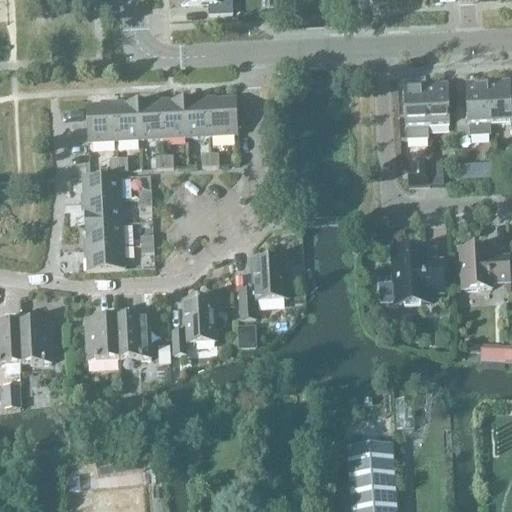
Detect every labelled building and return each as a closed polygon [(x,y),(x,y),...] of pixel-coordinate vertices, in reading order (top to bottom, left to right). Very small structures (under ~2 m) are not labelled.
[(209,18),(233,17),(232,0),(180,0),(181,8),(208,6),(209,18)] [(511,84),(488,85),(490,127),(511,126),(511,135),(511,134),(511,109),(511,110),(511,84)] [(490,127),(488,85),(466,86),(467,112),(456,112),(457,138),(491,136),(490,127)] [(448,87),(426,88),(428,130),(450,129),(448,87)] [(428,130),(426,88),(404,89),(406,143),(428,142),(428,130)] [(236,101),(207,102),(209,140),(238,138),(236,101)] [(207,102),(184,104),(186,141),(209,140),(207,102)] [(184,104),(161,105),(163,142),(186,141),(184,104)] [(161,105),(139,106),(141,143),(163,142),(161,105)] [(139,106),(116,107),(118,145),(141,143),(139,106)] [(118,145),(116,107),(86,108),(88,146),(118,145)] [(210,170),(219,170),(218,157),(210,158),(210,170)] [(210,158),(201,158),(201,171),(210,170),(210,158)] [(164,160),(155,161),(156,173),(165,172),(164,160)] [(165,172),(174,172),(173,160),(164,160),(165,172)] [(119,162),(110,163),(111,175),(119,175),(119,162)] [(119,175),(128,175),(127,162),(119,162),(119,175)] [(470,168),(459,169),(460,184),(471,183),(470,168)] [(409,178),(410,190),(431,189),(430,177),(409,178)] [(83,182),(84,206),(122,204),(121,180),(83,182)] [(151,203),(151,194),(138,195),(139,203),(151,203)] [(139,203),(139,212),(152,211),(151,203),(139,203)] [(84,206),(85,229),(123,227),(122,204),(84,206)] [(85,229),(87,251),(124,249),(123,227),(85,229)] [(154,248),(153,240),(140,240),(141,249),(154,248)] [(141,249),(141,257),(154,256),(154,248),(141,249)] [(124,249),(87,251),(88,275),(125,273),(124,249)] [(461,253),(461,267),(458,267),(459,280),(462,280),(463,293),(492,292),(492,287),(510,286),(509,261),(490,262),(490,252),(461,253)] [(428,306),(428,294),(443,293),(442,265),(426,266),(426,255),(394,256),(397,307),(428,306)] [(256,323),(255,304),(288,302),(286,263),(271,264),(269,258),(257,259),(256,264),(252,265),(254,294),(240,294),(241,323),(256,323)] [(186,346),(216,345),(214,302),(184,304),(185,334),(173,335),(174,359),(187,358),(186,346)] [(119,364),(117,315),(105,316),(105,322),(85,323),(88,365),(119,364)] [(129,315),(117,315),(119,364),(151,362),(149,320),(129,321),(129,315)] [(0,369),(19,369),(16,320),(4,321),(5,327),(0,327),(0,369)] [(29,320),(16,320),(19,369),(51,367),(49,325),(29,326),(29,320)] [(347,450),(352,511),(397,511),(393,446),(347,450)] [(143,459),(96,466),(98,479),(145,472),(143,459)]
